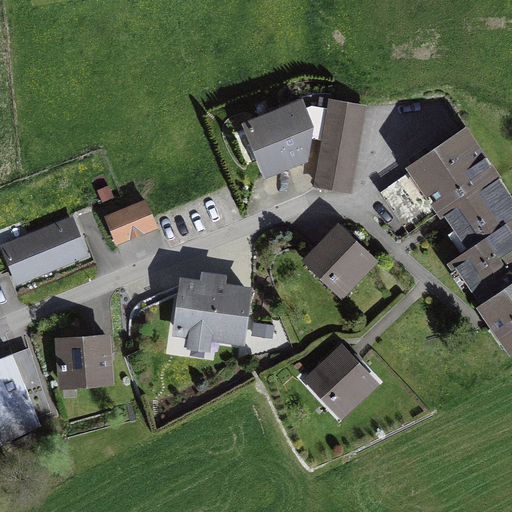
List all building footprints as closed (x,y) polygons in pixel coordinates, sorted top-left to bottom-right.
[(347,190),(362,106),(332,101),(331,110),(325,139),(317,185),(347,190)] [(306,136),(325,139),(331,110),(311,106),(302,110),(300,104),(248,125),(267,172),(302,158),(306,136)] [(408,232),(442,209),(470,251),(506,226),(507,228),(511,224),(511,200),(464,131),(413,166),(414,168),(380,191),(408,232)] [(156,226),(145,201),(106,217),(116,242),(156,226)] [(6,254),(17,282),(86,254),(71,219),(26,238),(29,244),(6,254)] [(506,226),(470,251),(454,262),(511,345),(511,235),(507,228),(506,226)] [(338,228),(308,258),(332,281),(338,276),(348,286),(373,261),(338,228)] [(202,284),(184,281),(177,331),(240,340),(247,290),(221,287),(223,277),(203,274),(202,284)] [(59,340),(62,378),(77,376),(77,384),(110,381),(106,336),(59,340)] [(310,376),(332,401),(338,396),(348,407),(373,383),(341,348),(310,376)] [(0,441),(26,428),(14,402),(29,396),(12,354),(0,358),(0,441)]
